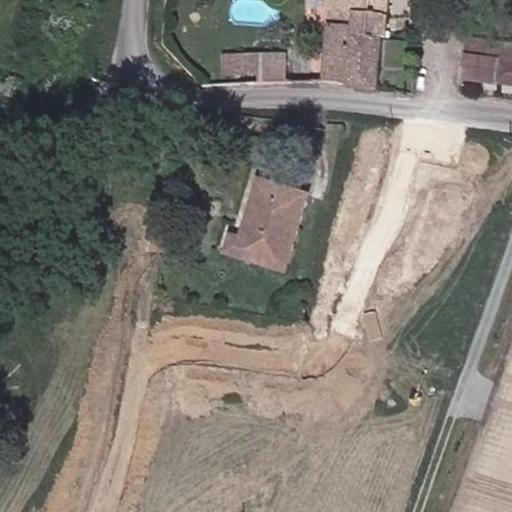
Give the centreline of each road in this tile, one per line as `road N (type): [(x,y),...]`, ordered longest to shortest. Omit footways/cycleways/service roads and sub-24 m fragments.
road 1 (tertiary): [(157,99),(334,95),(511,114)]
road 2 (tertiary): [(0,180),(157,99)]
